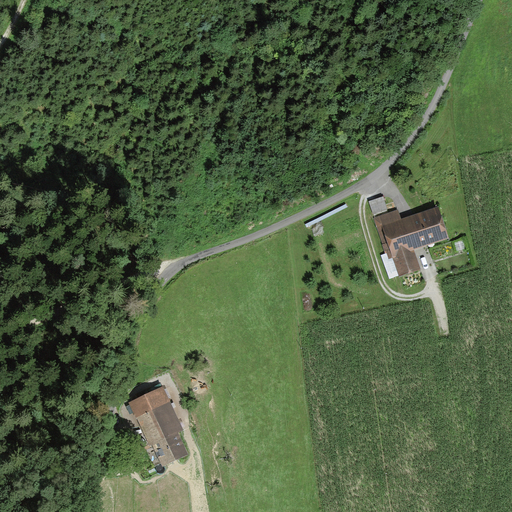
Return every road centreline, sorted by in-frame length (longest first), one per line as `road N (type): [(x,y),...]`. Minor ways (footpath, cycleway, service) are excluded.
road 1 (unclassified): [(178,263),(306,214),(388,164),(428,112),(478,0)]
road 2 (residential): [(77,511),(128,332),(178,263)]
road 3 (track): [(0,334),(178,263)]
